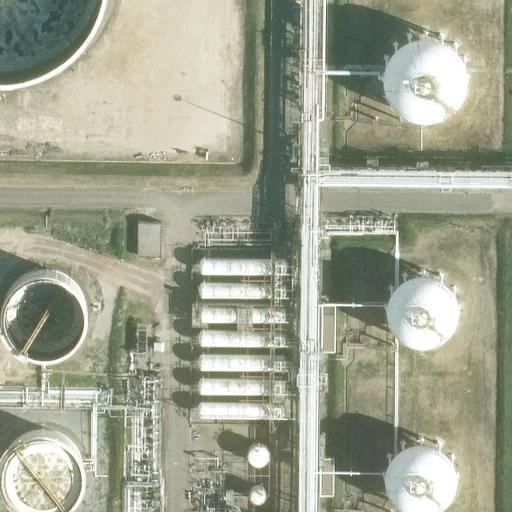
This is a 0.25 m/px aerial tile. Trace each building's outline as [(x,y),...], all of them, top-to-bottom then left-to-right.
[(0,0),(0,69),(4,70),(13,68),(26,65),(36,62),(46,57),(56,51),(63,45),(70,39),(77,31),(83,23),(88,15),(92,5),(94,0),(0,0)] [(464,81),(464,73),(464,64),(462,57),(458,50),(453,43),(447,38),(440,34),(432,31),(423,29),(414,30),(405,32),(397,37),(391,41),(386,48),(381,56),(379,64),(378,71),(378,79),(381,88),(384,96),(389,102),(396,108),(402,112),(411,115),(420,116),(429,115),(437,113),(445,109),(451,104),(457,97),(461,90),(464,81)] [(80,315),(81,307),(80,299),(78,292),(75,285),(70,278),(64,273),(57,269),(48,266),(41,265),(34,265),(23,268),(16,272),(10,276),(5,282),(0,289),(0,290),(0,323),(3,329),(8,336),(14,341),(21,346),(29,348),(36,349),(44,349),(55,346),(62,343),(68,338),(73,332),(78,324),(80,315)] [(456,310),(456,303),(455,295),(453,289),(450,283),(446,277),(441,273),(436,270),(429,268),(420,266),(415,267),(407,269),(400,272),(393,277),(389,283),(386,289),(384,295),(383,302),(384,309),(385,315),(388,322),(393,327),(397,331),(404,336),(411,338),(418,339),(425,339),(432,337),(439,334),(446,329),(450,323),(454,317),(456,310)] [(261,323),(258,336),(276,340),(279,327),(261,323)] [(82,478),(83,469),(82,460),(79,453),(76,446),(70,439),(64,434),(57,429),(49,427),(40,426),(30,427),(24,429),(16,433),(10,437),(5,443),(0,450),(0,487),(2,492),(8,499),(13,503),(21,508),(30,511),(33,511),(42,511),(48,511),(56,509),(64,505),(70,500),(76,493),(79,486),(82,478)] [(454,481),(455,472),(454,465),(452,457),(448,451),(444,445),(438,440),(431,437),(426,435),(418,434),(412,434),(403,436),(398,439),(391,444),(386,450),(382,457),(379,463),(378,471),(379,479),(381,486),(385,493),(389,499),(394,503),(401,507),(407,509),(415,510),(421,510),(430,508),(437,505),(443,500),(448,495),(452,488),(454,481)]
